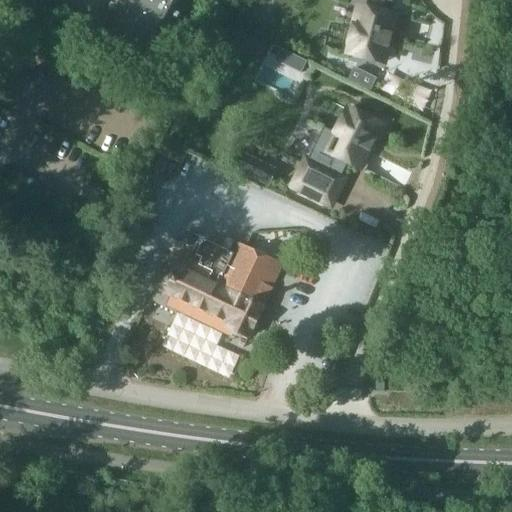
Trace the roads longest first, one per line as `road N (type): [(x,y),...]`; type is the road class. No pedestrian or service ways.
road 1 (unclassified): [(0,367),(332,424),(511,424)]
road 2 (primary): [(511,464),(317,460),(0,407)]
road 3 (unclassified): [(413,511),(0,442)]
